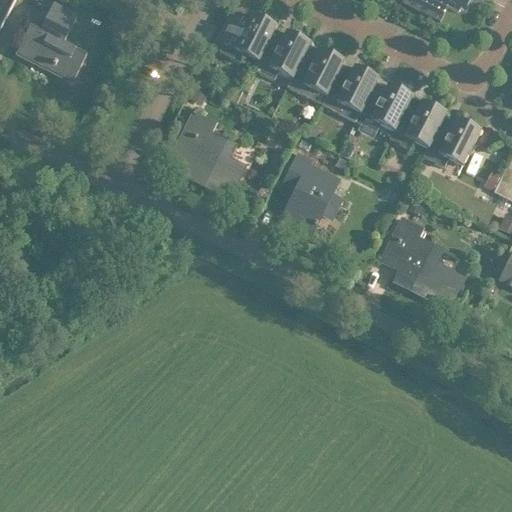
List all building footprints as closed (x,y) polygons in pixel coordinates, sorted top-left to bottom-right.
[(0,0),(0,28),(14,0),(0,0)] [(401,0),(400,3),(439,22),(447,7),(454,11),(457,6),(460,7),(463,0),(401,0)] [(14,53),(72,83),(85,56),(62,45),(76,17),(51,5),(37,32),(27,27),(14,53)] [(266,45),(275,28),(250,15),(247,22),(229,13),(214,42),(221,45),(216,54),(238,65),(242,57),(255,63),(256,64),(265,45),(266,45)] [(275,50),(266,45),(265,45),(256,64),(255,63),(251,71),(272,82),(276,74),(289,80),(290,80),(299,62),(300,62),(309,45),(284,33),(275,50)] [(310,67),(300,62),(299,62),(290,80),(289,80),(285,88),(306,99),(310,91),(323,98),(324,98),(334,79),(335,79),(343,63),(319,50),(310,67)] [(344,84),(335,79),(334,79),(324,98),(323,98),(319,106),(340,116),(344,108),(357,115),(358,115),(367,96),(368,97),(377,80),(353,68),(344,84)] [(209,78),(198,73),(194,81),(205,86),(209,78)] [(195,84),(188,97),(200,103),(206,90),(195,84)] [(378,102),(368,97),(367,96),(358,115),(357,115),(353,123),(356,125),(354,130),(370,139),(373,133),(374,134),(378,126),(392,132),(393,133),(402,114),(404,114),(412,98),(387,85),(378,102)] [(388,141),(390,142),(408,151),(412,143),(425,150),(427,151),(437,131),(446,115),(421,102),(412,119),(404,114),(402,114),(393,133),(392,132),(388,141)] [(234,148),(209,135),(214,126),(192,115),(171,156),(192,166),(186,177),(228,199),(243,169),(227,161),(234,148)] [(446,136),(437,131),(427,151),(425,150),(421,157),(443,168),(447,161),(461,168),(479,132),(454,119),(446,136)] [(318,128),(310,124),(304,137),(311,140),(318,128)] [(279,189),(293,195),(281,219),(310,233),(313,227),(314,228),(321,215),(330,220),(341,198),(332,193),(338,181),(307,166),(310,160),(298,154),(279,189)] [(335,166),(342,170),(347,161),(339,157),(335,166)] [(373,170),(380,174),(384,167),(377,163),(373,170)] [(493,193),(505,199),(511,184),(511,170),(506,168),(493,193)] [(491,171),(484,185),(492,189),(499,175),(491,171)] [(405,193),(398,205),(405,209),(411,196),(405,193)] [(419,214),(424,205),(411,199),(406,208),(419,214)] [(511,234),(511,217),(504,214),(497,228),(511,234)] [(435,303),(439,295),(452,302),(465,277),(436,262),(441,252),(416,239),(421,230),(401,220),(380,261),(399,270),(394,282),(435,303)] [(505,286),(511,289),(511,258),(501,280),(507,282),(505,286)]
